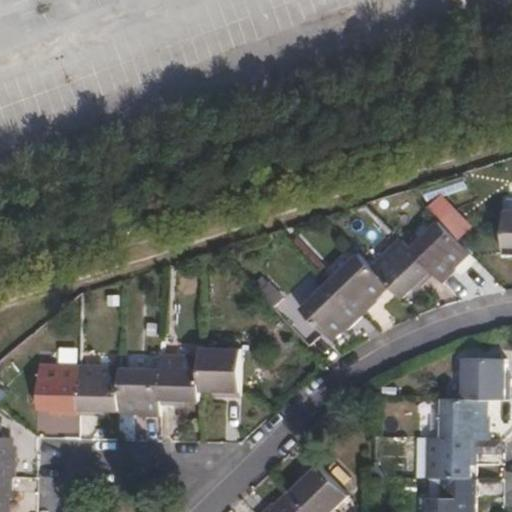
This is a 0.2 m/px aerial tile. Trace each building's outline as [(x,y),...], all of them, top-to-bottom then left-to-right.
[(441,221),(412,249),(431,269),(445,283),(460,270),(457,266),(472,252),(441,221)] [(401,238),(373,266),(390,284),(406,300),(421,285),(418,282),(431,269),(412,249),(401,238)] [(361,253),(331,281),(364,315),(379,301),(376,298),(390,284),(373,266),(361,253)] [(349,330),(364,315),(331,281),(302,309),(332,339),(346,326),(349,330)] [(243,349),(203,348),(203,356),(202,390),(215,390),(215,395),(241,395),(243,349)] [(194,399),(202,399),(202,390),(203,356),(163,355),(162,367),(161,403),(165,403),(188,404),(188,398),(194,399)] [(507,379),(507,359),(465,358),(465,399),(489,399),(511,400),(511,380),(507,379)] [(54,413),(80,414),(82,365),(41,364),(40,408),(53,409),(54,413)] [(109,410),(121,410),(122,366),(82,365),(80,414),(108,415),(109,410)] [(140,416),(161,417),(161,403),(162,367),(122,366),(121,410),(140,411),(140,416)] [(444,438),(445,399),(433,398),(432,438),(444,438)] [(489,399),(465,399),(445,399),(444,438),(479,439),(492,439),(493,418),(489,417),(489,399)] [(0,476),(14,477),(15,456),(10,456),(11,437),(0,437),(0,476)] [(431,477),(432,438),(420,437),(419,477),(431,477)] [(479,439),(444,438),(432,438),(431,477),(474,478),(475,460),(479,460),(479,439)] [(300,483),(290,493),(309,511),(332,511),(349,496),(315,461),(296,479),(300,483)] [(0,476),(0,511),(9,511),(11,498),(14,498),(14,477),(0,476)] [(476,511),(478,478),(474,478),(431,477),(429,511),(476,511)] [(273,502),(263,511),(309,511),(290,493),(277,506),(273,502)]
